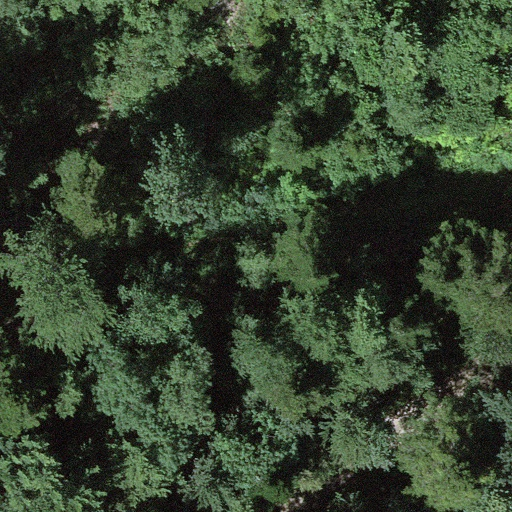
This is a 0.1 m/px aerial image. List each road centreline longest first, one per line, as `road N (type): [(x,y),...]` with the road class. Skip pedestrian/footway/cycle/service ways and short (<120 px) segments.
road 1 (track): [(0,292),(400,179),(511,158)]
road 2 (track): [(282,511),(511,346)]
